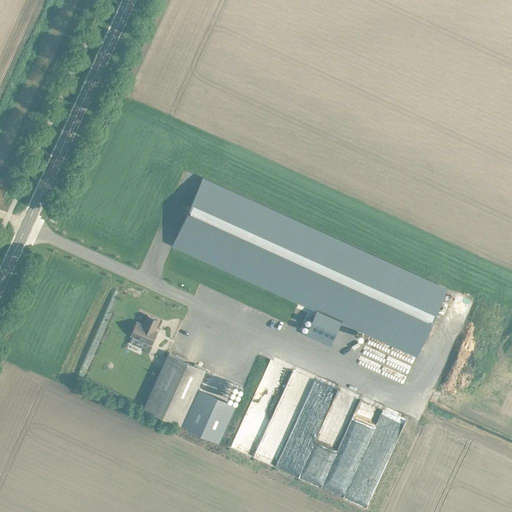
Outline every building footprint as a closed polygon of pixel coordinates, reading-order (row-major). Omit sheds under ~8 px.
[(173,244),(317,309),(307,333),(330,344),(341,320),(416,354),(446,290),(203,179),(173,244)] [(155,330),(159,321),(147,315),(143,325),(136,322),(130,335),(151,344),(157,331),(155,330)] [(233,351),(237,343),(214,334),(207,349),(234,361),(237,353),(233,351)] [(144,408),(180,424),(205,369),(169,353),(144,408)] [(195,424),(202,423),(200,415),(193,417),(195,424)] [(253,439),(253,429),(225,429),(225,438),(253,439)]
